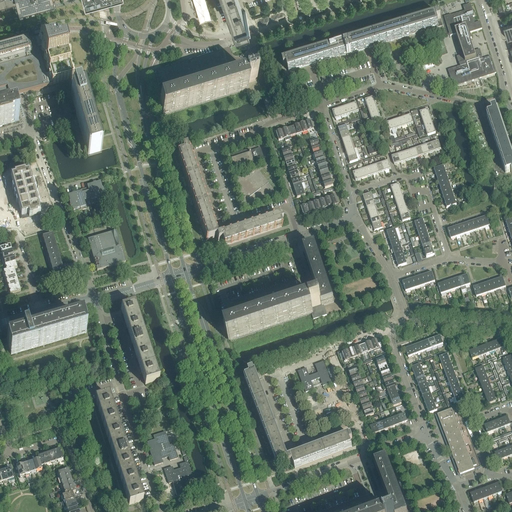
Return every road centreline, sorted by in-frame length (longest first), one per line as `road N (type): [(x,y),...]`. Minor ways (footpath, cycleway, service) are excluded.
road 1 (residential): [(369,455),(358,426),(288,451),(262,379),(385,327)]
road 2 (residential): [(298,235),(288,205),(223,226),(197,151),(320,106)]
road 3 (tertiary): [(126,31),(116,81),(172,277)]
road 4 (tertiary): [(172,277),(244,501)]
road 5 (tertiary): [(258,496),(186,272)]
road 6 (residential): [(320,106),(380,86),(478,107),(501,175)]
road 7 (residential): [(160,511),(93,299)]
road 8 (residential): [(31,131),(93,299)]
road 9 (tertiary): [(186,272),(143,101)]
road 10 (residential): [(450,258),(429,192),(411,190),(406,175),(350,194)]
road 11 (residential): [(143,101),(234,74),(224,38)]
road 12 (residential): [(228,320),(297,297),(279,242)]
road 13 (residential): [(91,511),(65,443),(10,454)]
road 14 (tertiary): [(0,39),(64,21),(122,26)]
road 15 (tertiary): [(117,2),(66,1),(0,20)]
